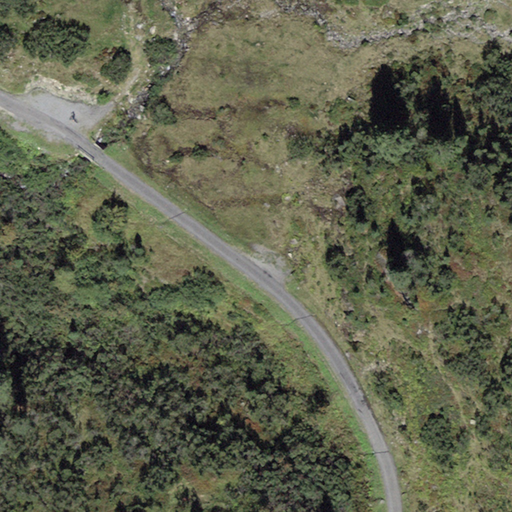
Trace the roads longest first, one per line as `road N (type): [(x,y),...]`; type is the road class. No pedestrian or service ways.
road 1 (track): [(392,511),(376,435),(294,299),(62,131),(0,98)]
road 2 (track): [(124,0),(135,60),(115,96),(62,131)]
